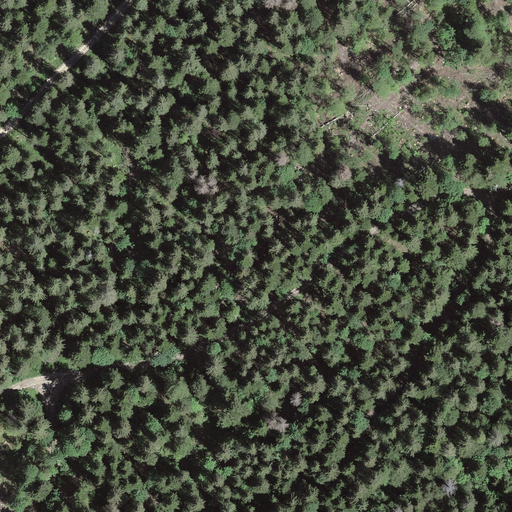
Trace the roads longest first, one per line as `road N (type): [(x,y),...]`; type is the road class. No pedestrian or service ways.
road 1 (track): [(316,511),(472,277),(492,207),(511,186)]
road 2 (track): [(0,135),(128,0)]
